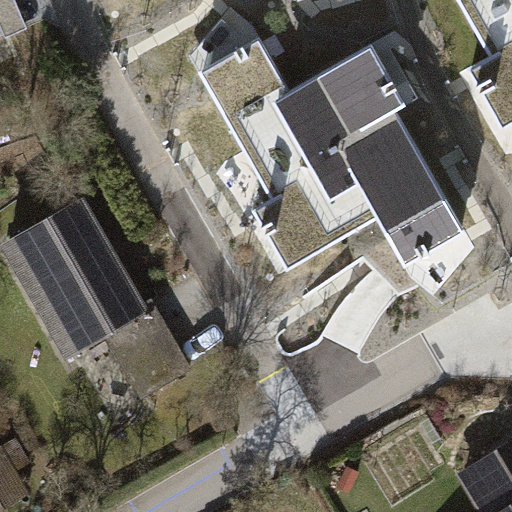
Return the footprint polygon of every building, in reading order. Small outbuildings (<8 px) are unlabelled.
[(511,0),(453,0),(486,57),(466,68),(503,131),(511,126),(511,0)] [(258,41),(201,74),(276,203),(260,213),(291,267),(380,216),(406,261),(463,228),(398,116),(410,109),(372,44),(288,92),(258,41)] [(81,194),(1,239),(64,354),(104,334),(148,309),(143,300),(81,194)] [(151,296),(143,300),(148,309),(104,334),(140,396),(192,367),(151,296)] [(472,511),(511,511),(511,439),(451,474),(472,511)] [(12,440),(0,446),(0,508),(39,485),(12,440)]
